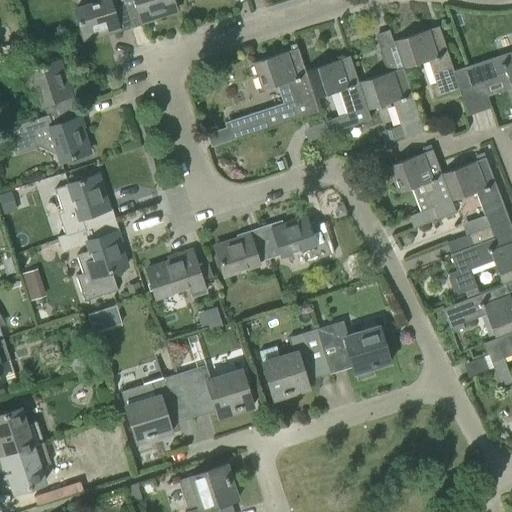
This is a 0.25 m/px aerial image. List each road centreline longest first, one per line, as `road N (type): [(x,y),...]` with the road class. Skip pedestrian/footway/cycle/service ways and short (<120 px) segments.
road 1 (residential): [(270,511),(257,453),(452,382)]
road 2 (residential): [(452,382),(330,160)]
road 3 (residential): [(511,139),(490,134),(330,160)]
road 4 (residential): [(154,57),(299,0)]
road 5 (residential): [(204,195),(154,57)]
road 6 (residential): [(330,160),(204,195)]
